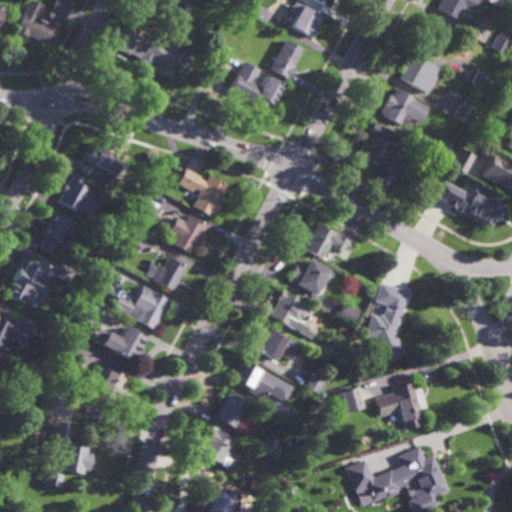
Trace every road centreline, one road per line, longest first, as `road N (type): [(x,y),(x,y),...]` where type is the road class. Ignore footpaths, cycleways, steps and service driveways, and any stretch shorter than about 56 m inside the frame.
road 1 (tertiary): [(293,169),(162,411),(138,511)]
road 2 (residential): [(293,169),(442,253),(469,292),(511,414)]
road 3 (tertiary): [(0,97),(104,107),(293,169)]
road 4 (residential): [(109,0),(28,178),(0,214)]
road 5 (tertiary): [(387,0),(293,169)]
road 6 (residential): [(499,374),(511,309),(504,268),(470,268),(442,253)]
